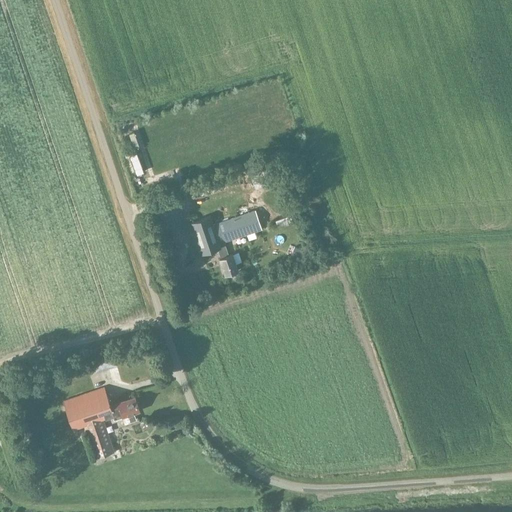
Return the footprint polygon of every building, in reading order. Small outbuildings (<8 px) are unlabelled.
[(132,154),(133,164),(141,163),(141,153),(132,154)] [(234,214),(245,209),(242,202),(231,207),(234,214)] [(210,216),(185,224),(196,255),(218,248),(221,257),(219,258),(225,274),(238,270),(233,253),(228,255),(223,242),(261,229),(255,210),(231,218),(228,209),(210,215),(210,216)] [(296,213),(275,221),(277,227),(298,219),(296,213)] [(302,250),(294,246),(291,254),(299,258),(302,250)] [(183,264),(186,273),(196,270),(193,260),(183,264)] [(87,363),(91,373),(113,365),(109,355),(87,363)] [(102,419),(121,413),(125,423),(135,420),(133,413),(138,411),(134,397),(110,405),(104,388),(63,401),(73,430),(84,426),(95,458),(113,452),(102,419)]
